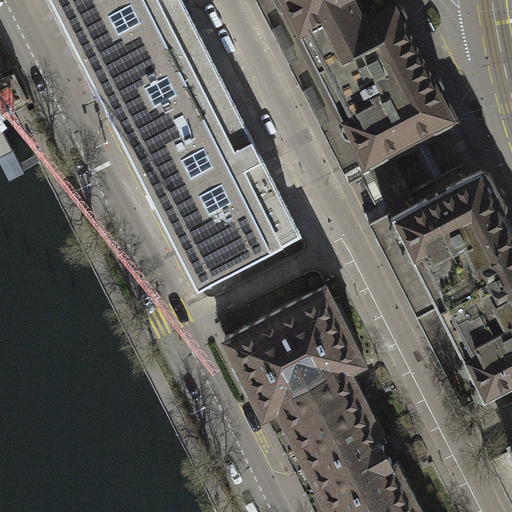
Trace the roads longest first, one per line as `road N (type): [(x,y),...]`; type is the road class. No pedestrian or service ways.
road 1 (residential): [(487,511),(221,0)]
road 2 (tertiary): [(270,511),(6,0)]
